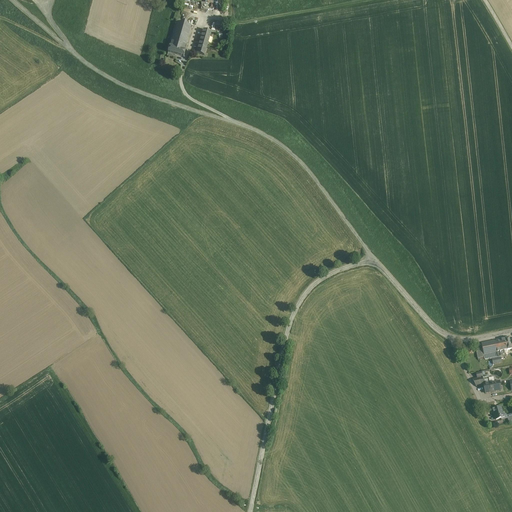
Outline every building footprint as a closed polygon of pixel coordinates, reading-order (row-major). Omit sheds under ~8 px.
[(201,2),(200,11),(217,12),(218,0),(204,0),(204,3),(201,2)] [(178,23),(172,42),(185,46),(191,27),(178,23)] [(211,33),(203,31),(197,54),(204,56),(211,33)] [(172,42),(171,47),(184,51),(185,46),(172,42)] [(184,58),(185,52),(184,51),(171,47),(169,47),(168,53),(184,58)] [(509,337),(482,342),(485,354),(511,349),(509,337)] [(500,381),(484,384),(486,393),(491,392),(501,390),(500,381)] [(496,409),(493,409),(496,419),(501,418),(502,420),(508,418),(507,415),(507,414),(503,415),(501,407),(496,409)]
